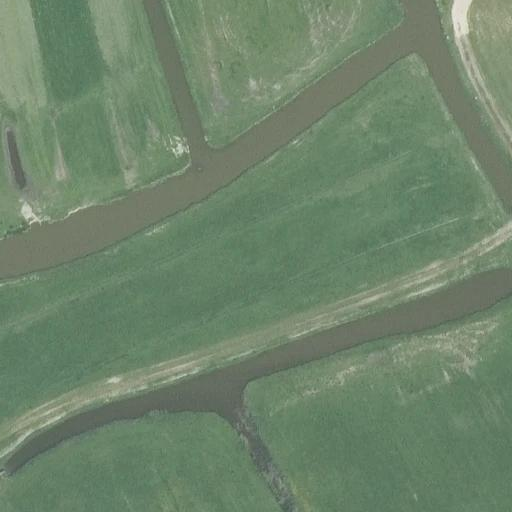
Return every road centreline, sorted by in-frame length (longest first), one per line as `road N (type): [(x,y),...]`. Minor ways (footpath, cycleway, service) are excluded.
road 1 (track): [(511,229),(473,252),(214,351),(29,411),(0,433)]
road 2 (track): [(462,0),(467,63),(511,145)]
